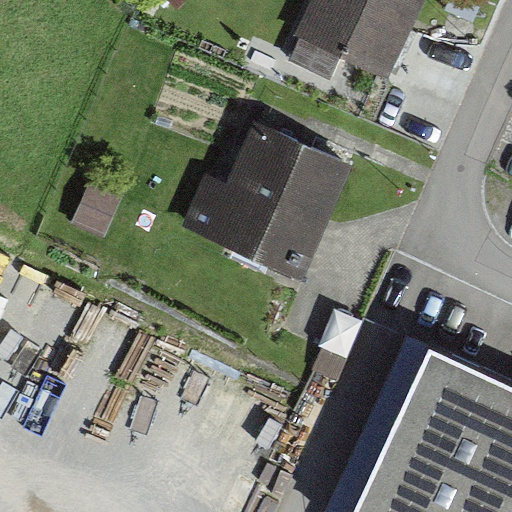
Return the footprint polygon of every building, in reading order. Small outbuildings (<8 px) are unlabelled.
[(434,0),(314,0),(295,39),(302,42),(291,65),(333,85),(343,64),(392,88),(434,0)] [(302,284),(352,171),(255,128),(229,186),(207,176),(183,230),(302,284)] [(124,200),(92,185),(73,226),(106,241),(124,200)] [(357,511),(431,355),(407,344),(329,511),(357,511)] [(511,511),(511,392),(431,355),(357,511),(511,511)]
